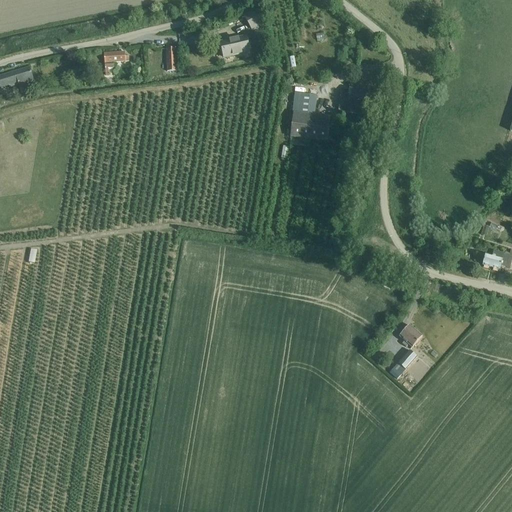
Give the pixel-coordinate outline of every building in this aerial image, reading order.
[(264,23),(256,9),(244,17),(252,31),(264,23)] [(248,53),(245,38),(220,44),(224,58),(248,53)] [(179,65),(175,66),(175,49),(165,49),(166,72),(179,72),(179,65)] [(104,72),(107,72),(107,70),(112,70),(112,64),(128,62),(128,57),(124,57),(124,52),(102,54),(104,72)] [(29,68),(0,76),(0,88),(10,85),(11,90),(18,88),(19,91),(34,86),(33,84),(29,68)] [(368,92),(350,91),(349,102),(360,102),(359,110),(367,110),(368,92)] [(295,96),(290,138),(327,142),(330,118),(313,116),(315,98),(295,96)] [(491,257),(485,255),(482,266),(499,271),(500,267),(509,269),(511,259),(511,257),(493,252),(491,257)] [(409,325),(399,337),(404,342),(402,344),(406,348),(408,345),(412,349),(422,337),(409,325)] [(409,351),(390,373),(397,380),(417,358),(409,351)]
